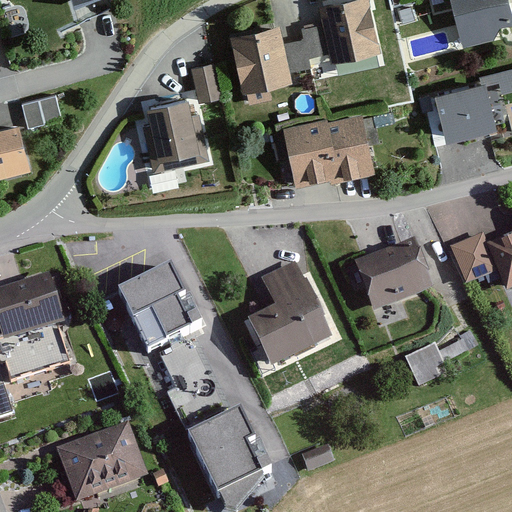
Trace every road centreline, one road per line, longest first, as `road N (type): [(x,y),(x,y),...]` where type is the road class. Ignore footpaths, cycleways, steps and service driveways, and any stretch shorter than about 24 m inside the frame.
road 1 (residential): [(511,176),(360,211),(29,218),(0,231)]
road 2 (track): [(237,0),(201,15),(142,60),(72,174),(29,218)]
